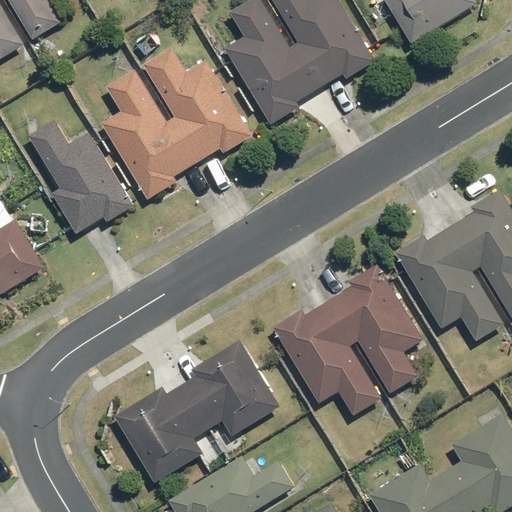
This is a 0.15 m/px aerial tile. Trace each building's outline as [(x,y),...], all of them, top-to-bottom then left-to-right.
[(0,0),(0,57),(4,63),(67,24),(53,2),(55,0),(0,0)] [(250,37),(230,49),(277,127),(307,109),(303,103),(347,76),(350,81),(383,60),(370,38),(367,40),(342,0),(279,0),(306,42),(299,46),(270,0),(259,0),(236,15),(250,37)] [(479,0),(391,0),(420,46),(484,7),(479,0)] [(231,156),(260,138),(213,62),(193,74),(177,47),(112,87),(128,113),(109,124),(156,201),(184,184),(181,180),(228,151),(231,156)] [(113,225),(140,208),(90,127),(72,138),(62,121),(33,138),(63,187),(58,191),(84,235),(109,219),(113,225)] [(0,186),(0,303),(53,271),(22,220),(5,230),(0,222),(0,193),(3,192),(0,186)] [(511,195),(507,187),(475,206),(478,211),(434,238),(431,233),(399,252),(446,330),(468,317),(482,340),(509,323),(478,272),(487,267),(511,308),(511,195)] [(311,314),(307,307),(277,325),(324,403),(343,392),(357,414),(386,397),(356,346),(363,341),(393,393),(422,375),(408,352),(428,340),(382,262),(351,281),(356,288),(311,314)] [(173,394),(170,389),(122,417),(161,483),(209,454),(199,438),(230,420),(239,435),(285,407),(247,343),(201,370),(204,375),(173,394)] [(425,464),(375,496),(384,511),(489,511),(496,508),(498,511),(506,511),(511,508),(511,422),(506,413),(457,443),(468,460),(435,481),(425,464)] [(249,454),(172,501),(178,511),(260,511),(302,487),(285,460),(261,474),(249,454)]
